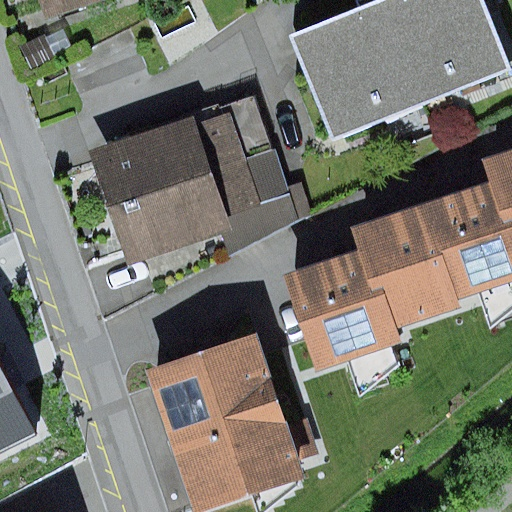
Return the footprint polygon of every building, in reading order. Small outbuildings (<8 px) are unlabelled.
[(37,0),(45,23),(113,0),(37,0)] [(481,0),(390,0),(382,3),(422,104),(509,70),(481,0)] [(382,3),(297,37),(336,137),(422,104),(382,3)] [(226,119),(103,153),(130,252),(238,222),(232,198),(247,194),(226,119)] [(494,186),(429,207),(462,305),(511,288),(511,154),(486,163),(494,186)] [(364,251),(287,277),(320,374),(406,345),(400,326),(462,305),(429,207),(357,231),(364,251)] [(261,338),(153,374),(198,511),(307,475),(261,338)] [(0,445),(43,432),(24,374),(0,381),(0,445)]
